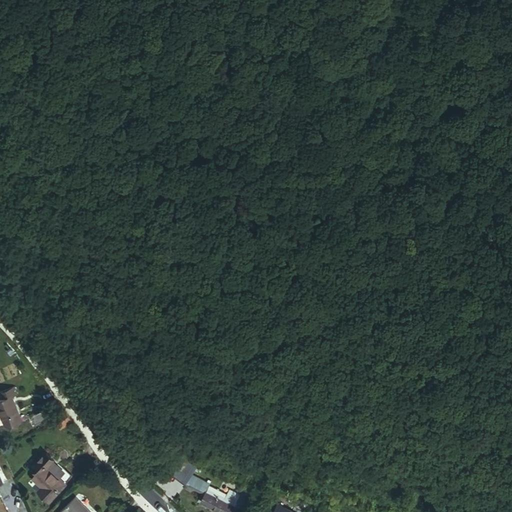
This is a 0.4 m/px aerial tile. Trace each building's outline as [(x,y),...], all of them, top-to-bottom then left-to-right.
[(15,386),(10,377),(0,381),(0,419),(0,420),(17,411),(8,390),(15,386)] [(51,416),(60,428),(72,420),(64,407),(51,416)] [(199,470),(202,464),(176,447),(165,456),(190,474),(199,470)] [(44,496),(63,471),(34,449),(24,462),(30,467),(26,474),(35,481),(32,487),(44,496)] [(219,482),(202,470),(193,485),(217,501),(224,492),(237,498),(247,481),(237,475),(233,481),(226,476),(219,482)] [(96,511),(99,509),(101,507),(76,486),(57,510),(60,511),(66,511),(69,510),(70,511),(96,511)] [(292,511),(295,505),(267,491),(257,510),(259,511),(292,511)]
